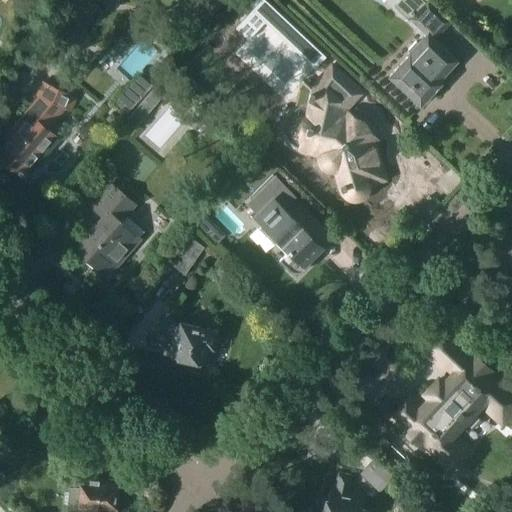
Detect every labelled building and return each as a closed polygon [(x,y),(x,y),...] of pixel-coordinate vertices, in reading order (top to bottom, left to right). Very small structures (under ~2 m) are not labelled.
[(87,0),(84,5),(74,0),(73,0),(61,23),(85,36),(101,7),(89,0),(87,0)] [(267,0),(261,0),(253,9),(265,20),(315,67),(326,55),(267,0)] [(409,55),(390,76),(422,105),(442,83),(440,80),(458,60),(435,39),(452,21),(432,3),(428,0),(427,0),(426,2),(423,0),(408,0),(432,22),(424,31),(427,33),(418,43),(416,41),(408,50),(410,52),(408,54),(409,55)] [(360,91),(336,68),(314,91),(304,81),(302,83),(313,93),(313,94),(311,93),(310,98),(312,99),(308,117),(306,117),(303,117),(301,118),(299,118),(298,120),(296,121),(295,123),(294,125),(294,128),(294,129),(295,131),(296,133),(297,135),(298,136),(299,137),(300,138),(302,138),(300,147),(322,152),(321,155),(321,156),(321,159),(322,162),(322,163),(323,165),(325,166),(326,167),(328,168),(332,169),(334,169),(336,169),(338,168),(343,183),(342,184),(343,189),(344,188),(345,191),(347,193),(350,196),(352,196),(354,197),(356,197),(358,197),(360,197),(362,196),(363,195),(366,193),(367,191),(368,189),(368,187),(368,185),(368,183),(368,182),(383,177),(372,141),(374,139),(347,115),(345,117),(341,115),(344,108),(360,91)] [(4,139),(7,142),(0,149),(0,156),(25,179),(47,154),(60,137),(50,128),(66,109),(71,112),(78,97),(44,81),(37,96),(38,98),(23,115),(23,116),(4,139)] [(282,206),(291,197),(274,179),(250,202),(258,210),(256,212),(260,215),(259,216),(265,222),(260,226),(275,242),(280,237),(291,248),(285,253),(286,254),(280,261),(290,270),(291,271),(292,272),(294,273),(296,273),(297,273),(299,273),(301,273),(302,272),(304,271),(320,255),(315,251),(321,246),(282,206)] [(91,205),(104,217),(76,249),(107,276),(141,237),(123,221),(138,204),(112,181),(91,205)] [(184,233),(166,260),(186,274),(205,247),(184,233)] [(164,353),(178,356),(214,364),(218,347),(215,346),(218,329),(180,321),(179,325),(175,324),(176,320),(164,317),(158,321),(155,331),(153,331),(150,345),(165,348),(164,353)] [(446,472),(472,445),(461,434),(484,409),(503,428),(511,418),(511,388),(450,328),(425,354),(446,375),(443,378),(439,373),(421,392),(426,397),(424,399),(415,391),(389,417),(446,472)] [(391,481),(372,464),(361,476),(380,493),(391,481)] [(329,498),(325,511),(367,511),(364,509),(365,507),(363,506),(366,492),(350,488),(354,476),(339,472),(336,486),(331,485),(329,498)] [(65,485),(62,511),(104,511),(105,506),(117,506),(119,486),(118,486),(119,479),(79,475),(79,479),(78,480),(77,486),(65,485)]
